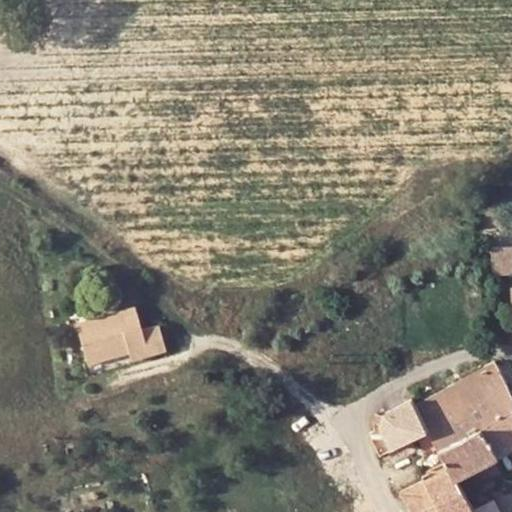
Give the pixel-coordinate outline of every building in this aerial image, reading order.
[(502,270),(511,270),(511,244),(503,244),(502,270)] [(80,318),(88,362),(129,354),(130,363),(167,355),(163,329),(144,331),(140,308),(80,318)] [(428,428),(466,407),(506,386),(493,359),(415,402),(418,408),(428,428)] [(475,425),(511,406),(511,398),(510,394),(506,386),(466,407),(475,425)] [(437,446),(444,458),(448,466),(454,478),(511,445),(511,406),(475,425),(466,407),(428,428),(437,446)] [(404,416),(414,435),(428,428),(418,408),(404,416)] [(424,452),(437,446),(428,428),(414,435),(424,452)] [(471,511),(470,508),(454,478),(448,466),(399,489),(411,511),(471,511)] [(470,508),(471,511),(495,511),(489,498),(470,508)]
